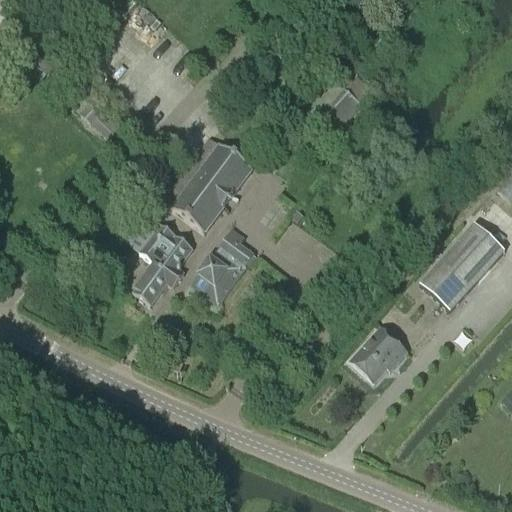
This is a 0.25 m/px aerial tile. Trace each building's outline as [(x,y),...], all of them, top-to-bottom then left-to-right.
[(229,84),(246,101),(271,75),(253,58),(229,84)] [(296,107),(333,140),(360,111),(322,77),(296,107)] [(358,79),(346,92),(361,106),(373,93),(358,79)] [(119,136),(89,108),(80,119),(109,146),(119,136)] [(204,240),(251,176),(219,153),(172,216),(204,240)] [(511,179),(500,191),(510,202),(511,199),(511,179)] [(294,214),(288,222),(295,228),(301,220),(294,214)] [(448,318),(503,258),(473,231),(419,291),(448,318)] [(190,272),(184,267),(193,255),(167,236),(146,263),(155,270),(132,300),(150,313),(167,290),(173,295),(190,272)] [(220,252),(222,253),(220,255),(218,254),(191,291),(218,311),(245,274),(245,273),(246,271),(247,272),(254,262),(227,242),(220,252)] [(396,369),(406,358),(380,334),(349,368),(373,389),(393,366),(396,369)] [(511,396),(511,395),(500,408),(511,418),(511,396)]
